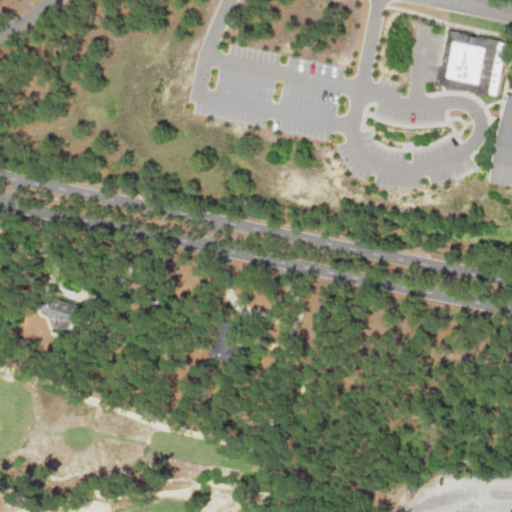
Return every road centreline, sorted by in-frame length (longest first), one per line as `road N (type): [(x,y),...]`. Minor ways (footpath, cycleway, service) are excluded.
road 1 (secondary): [(0,174),(511,284)]
road 2 (secondary): [(511,311),(0,205)]
